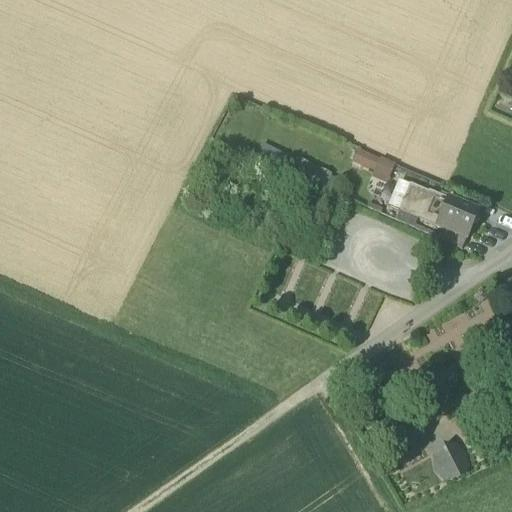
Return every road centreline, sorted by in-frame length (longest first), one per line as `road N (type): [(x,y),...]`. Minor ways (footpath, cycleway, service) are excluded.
road 1 (track): [(285,408),(0,284)]
road 2 (track): [(136,511),(324,383)]
road 3 (residential): [(324,383),(511,254)]
